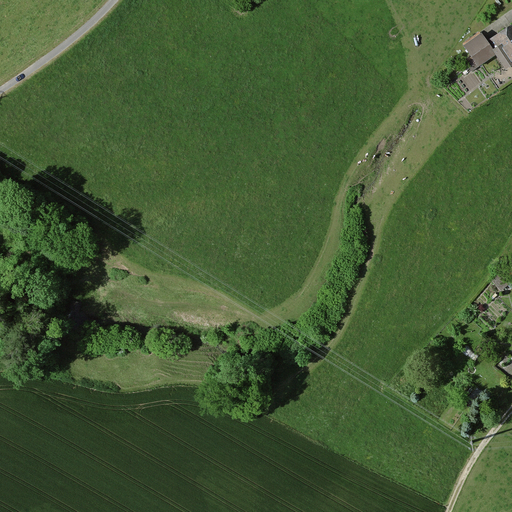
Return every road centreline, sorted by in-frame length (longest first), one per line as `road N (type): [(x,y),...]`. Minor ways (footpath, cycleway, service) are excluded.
road 1 (track): [(511,97),(467,123),(410,96),(340,190),(333,241),(312,288),(290,312),(256,319)]
road 2 (track): [(86,307),(147,301),(256,319)]
road 3 (unclassified): [(0,90),(113,0)]
road 4 (track): [(511,410),(470,462),(446,511)]
